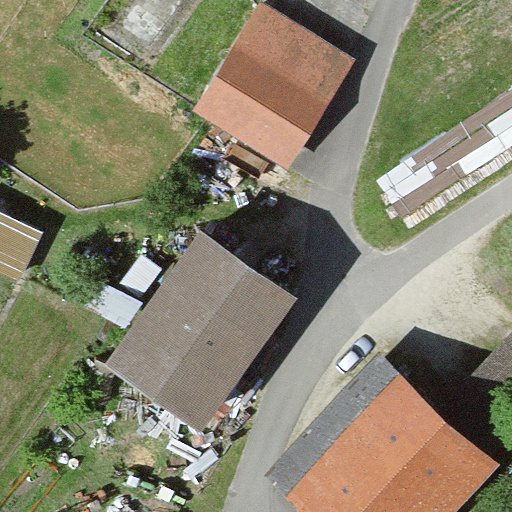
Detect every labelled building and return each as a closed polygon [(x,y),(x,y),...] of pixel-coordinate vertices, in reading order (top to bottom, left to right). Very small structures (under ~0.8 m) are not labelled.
[(511,0),(442,0),(408,22),(434,62),(511,11),(511,0)] [(261,1),(192,113),(288,171),(356,59),(261,1)] [(201,234),(108,367),(203,433),(296,301),(201,234)] [(511,400),(511,399),(511,315),(469,361),(511,400)] [(425,511),(482,453),(397,373),(294,481),(326,511),(425,511)]
